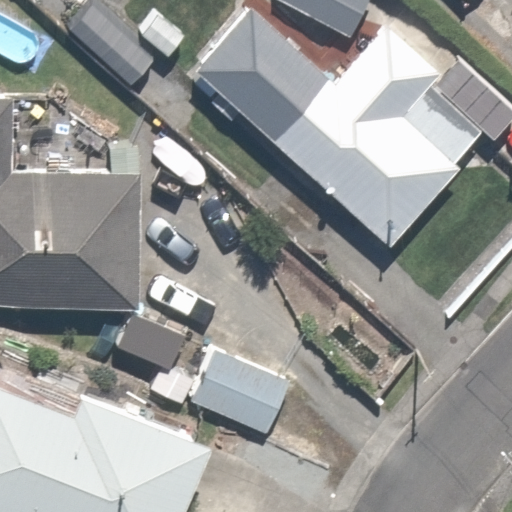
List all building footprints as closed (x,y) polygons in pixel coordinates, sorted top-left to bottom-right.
[(443,56),(386,7),(337,65),(259,0),(234,0),(183,62),(390,235),(463,148),(406,100),(443,56)] [(288,0),(350,32),(366,0),(288,0)] [(0,295),(138,298),(141,161),(13,159),(15,86),(0,86),(0,295)] [(511,114),(488,139),(511,162),(511,114)] [(213,336),(189,391),(263,422),(286,367),(213,336)] [(0,505),(19,511),(174,511),(177,506),(194,511),(257,511),(263,497),(189,471),(208,416),(80,371),(74,389),(0,362),(0,505)]
